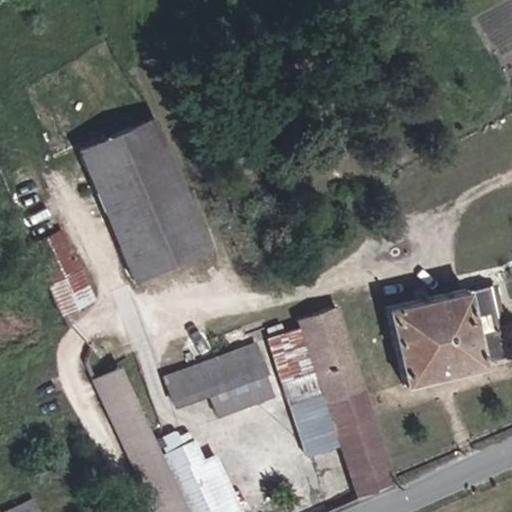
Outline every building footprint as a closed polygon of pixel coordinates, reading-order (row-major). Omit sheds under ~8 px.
[(85,149),(138,280),(210,250),(158,119),(85,149)] [(31,237),(58,313),(94,300),(67,224),(31,237)] [(476,281),(459,286),(470,323),(488,318),(476,281)] [(470,323),(459,286),(386,307),(403,383),(475,358),(474,355),(492,350),(487,335),(492,333),(488,318),(470,323)] [(318,363),(283,372),(290,402),(326,391),(339,440),(353,493),(389,478),(335,304),(303,315),(305,324),(318,363)] [(318,363),(305,324),(271,335),(283,372),(318,363)] [(263,360),(254,335),(222,347),(234,372),(263,360)] [(222,347),(156,371),(169,399),(201,385),(212,410),(272,385),(263,360),(234,372),(222,347)] [(95,368),(107,391),(130,382),(117,360),(95,368)] [(156,433),(130,382),(107,391),(160,511),(239,511),(243,509),(214,450),(203,455),(189,426),(179,431),(176,425),(156,433)] [(326,391),(290,402),(304,450),(339,440),(326,391)]
